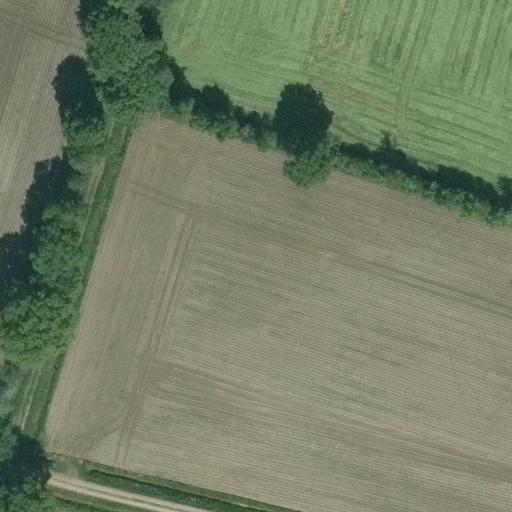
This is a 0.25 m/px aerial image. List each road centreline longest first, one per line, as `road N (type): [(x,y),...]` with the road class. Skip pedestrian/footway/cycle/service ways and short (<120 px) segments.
road 1 (track): [(0,500),(147,0)]
road 2 (track): [(0,464),(187,511)]
